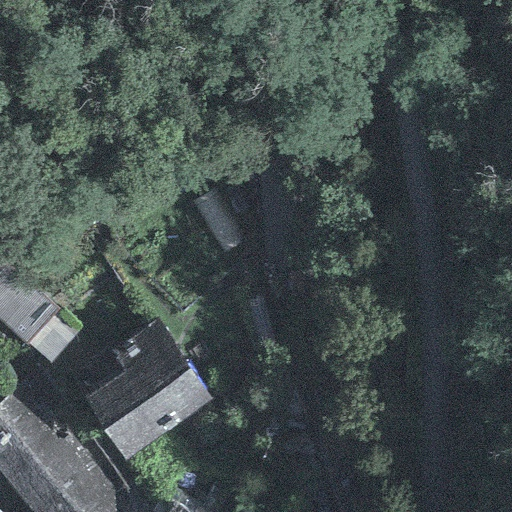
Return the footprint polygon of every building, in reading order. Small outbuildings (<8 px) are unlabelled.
[(316,147),(256,153),(266,252),(326,246),(316,147)] [(0,317),(27,343),(58,310),(0,254),(0,317)] [(27,343),(50,364),(86,328),(62,305),(58,310),(27,343)] [(211,399),(157,323),(112,355),(122,369),(78,400),(125,461),(211,399)] [(26,383),(0,403),(0,472),(32,511),(110,511),(123,504),(26,383)]
